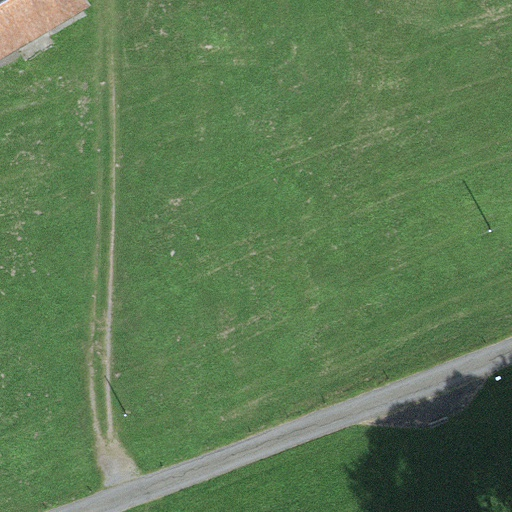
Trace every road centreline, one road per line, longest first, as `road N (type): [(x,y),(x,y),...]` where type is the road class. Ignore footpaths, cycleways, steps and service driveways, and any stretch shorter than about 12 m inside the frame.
road 1 (track): [(127,494),(107,433),(113,0)]
road 2 (residential): [(80,511),(511,353)]
